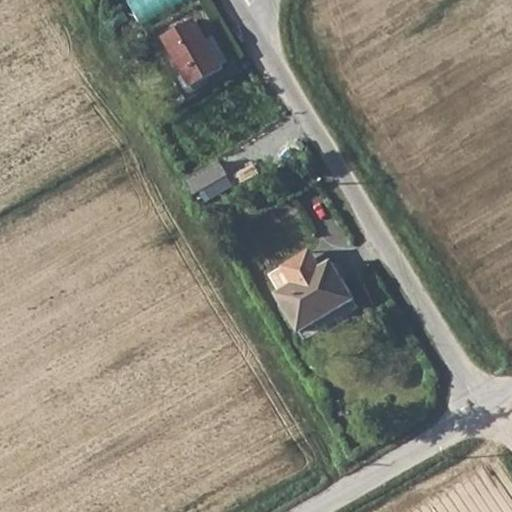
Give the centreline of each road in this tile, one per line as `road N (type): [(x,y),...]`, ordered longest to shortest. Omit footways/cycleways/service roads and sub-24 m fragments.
road 1 (unclassified): [(249,22),(487,410)]
road 2 (unclassified): [(308,511),(487,410)]
